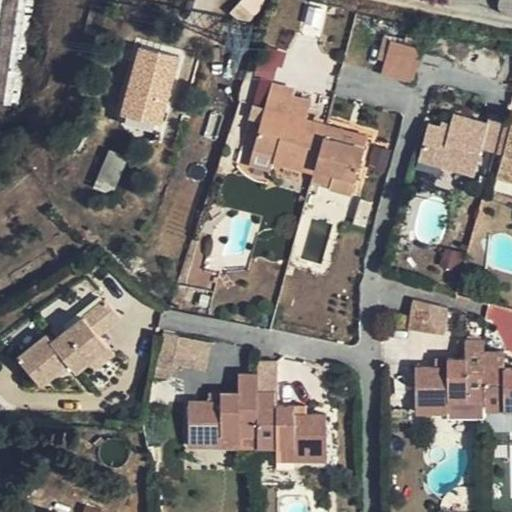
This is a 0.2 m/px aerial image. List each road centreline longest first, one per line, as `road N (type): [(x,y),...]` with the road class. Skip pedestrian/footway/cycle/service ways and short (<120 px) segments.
road 1 (residential): [(366,356),(376,250),(428,67)]
road 2 (residential): [(366,356),(163,320)]
road 3 (residential): [(371,511),(366,356)]
road 4 (unknown): [(372,274),(511,302)]
road 5 (residential): [(511,30),(373,0)]
